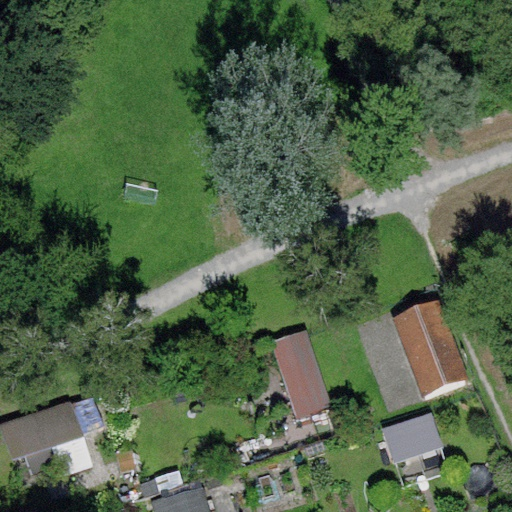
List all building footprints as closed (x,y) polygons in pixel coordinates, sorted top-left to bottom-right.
[(468,387),(438,311),(400,326),(430,402),(468,387)] [(311,340),(277,351),(293,396),(326,385),(311,340)] [(362,383),(341,391),(352,418),(372,410),(362,383)] [(71,413),(19,432),(37,480),(66,469),(57,445),(80,436),(71,413)] [(431,423),(389,437),(397,460),(439,446),(431,423)] [(162,511),(216,511),(208,487),(160,504),(162,511)]
